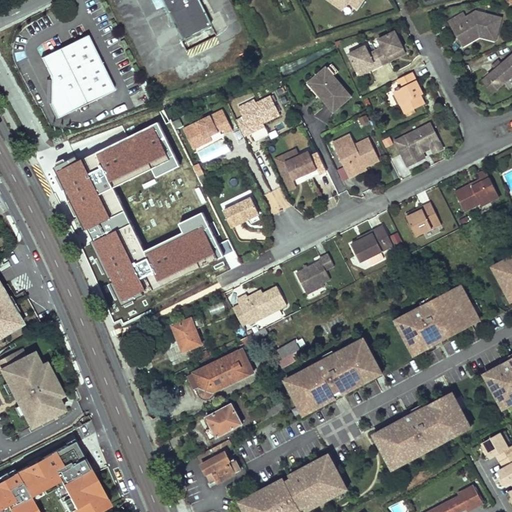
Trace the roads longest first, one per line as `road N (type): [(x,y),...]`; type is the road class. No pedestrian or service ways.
road 1 (primary): [(0,184),(141,511)]
road 2 (primary): [(174,511),(85,290),(35,190)]
road 3 (residential): [(223,277),(482,149)]
road 4 (unknown): [(75,175),(106,166),(119,171),(139,216),(107,238)]
road 5 (residential): [(35,190),(51,178),(0,82)]
road 6 (residential): [(427,40),(482,149)]
